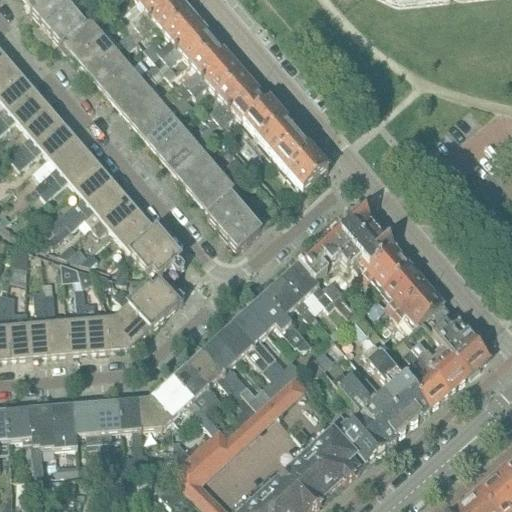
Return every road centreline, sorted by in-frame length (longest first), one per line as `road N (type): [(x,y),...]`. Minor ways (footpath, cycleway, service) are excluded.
road 1 (residential): [(0,19),(233,288)]
road 2 (residential): [(0,384),(135,374),(233,288)]
road 3 (unclassified): [(511,348),(357,171)]
road 4 (unclassified): [(357,171),(210,0)]
road 5 (residential): [(233,288),(357,171)]
road 6 (residential): [(388,511),(511,408)]
